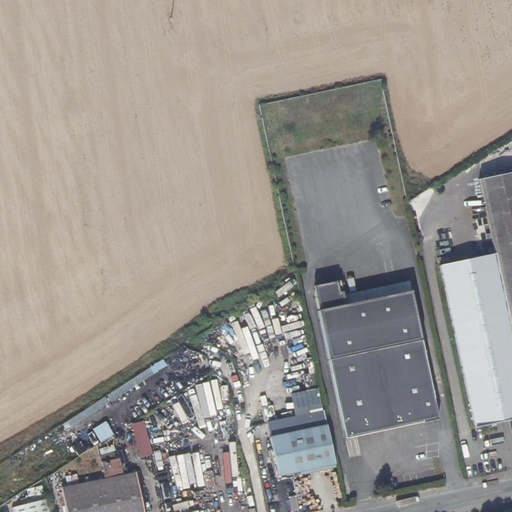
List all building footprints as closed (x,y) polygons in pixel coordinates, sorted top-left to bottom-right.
[(300,200),(355,188),(347,155),(293,167),(300,200)] [(511,171),(478,180),(494,252),(511,338),(511,171)] [(472,425),(511,416),(511,338),(494,252),(439,264),(472,425)] [(316,287),(313,293),(340,431),(419,415),(420,424),(437,421),(410,293),(344,306),(339,283),(316,287)] [(285,429),(286,433),(324,425),(321,410),(265,422),(267,432),(285,429)] [(340,431),(342,441),(420,424),(419,415),(340,431)] [(139,456),(152,453),(144,420),(131,423),(139,456)] [(286,433),(266,437),(274,477),(332,466),(324,425),(286,433)] [(209,484),(199,436),(168,442),(178,490),(209,484)] [(105,466),(107,480),(62,491),(65,511),(141,511),(134,474),(124,476),(120,462),(105,466)] [(50,511),(47,499),(12,507),(13,511),(50,511)]
